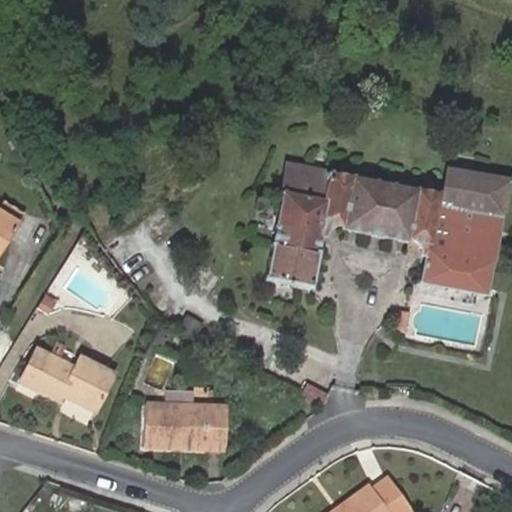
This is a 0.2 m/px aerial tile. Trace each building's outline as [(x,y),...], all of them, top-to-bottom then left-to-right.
[(421,283),(489,297),(511,191),(511,172),(448,159),(439,193),(337,173),(336,183),(316,179),(313,196),(286,190),(266,278),(312,288),(324,234),(333,237),(336,222),(344,223),(343,227),(366,232),(365,236),(385,240),(386,238),(413,243),(414,238),(422,241),(419,253),(427,255),(421,283)] [(286,190),(313,196),(316,179),(336,183),(337,173),(292,164),(286,190)] [(0,194),(0,257),(36,206),(14,191),(9,200),(0,194)] [(54,287),(47,297),(58,304),(65,295),(54,287)] [(101,405),(120,370),(89,354),(84,361),(46,339),(29,369),(67,390),(69,386),(101,405)] [(228,406),(155,401),(152,441),(225,447),(228,406)] [(375,476),(325,511),(390,511),(398,507),(401,511),(419,498),(394,466),(378,479),(375,476)]
